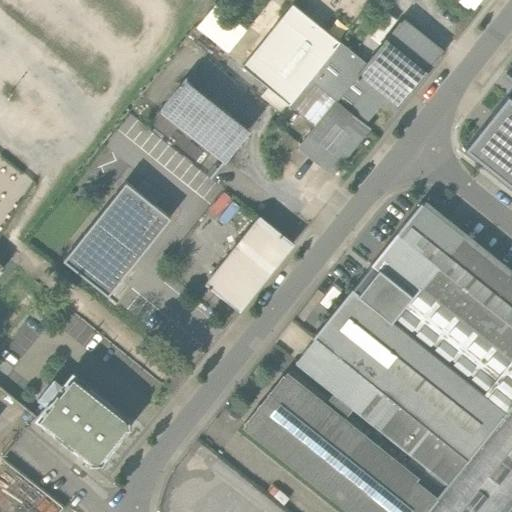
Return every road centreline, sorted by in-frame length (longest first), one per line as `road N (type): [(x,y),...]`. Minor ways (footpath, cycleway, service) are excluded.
road 1 (unclassified): [(401,151),(122,511)]
road 2 (unclassified): [(511,14),(401,151)]
road 3 (unclassified): [(511,236),(401,151)]
